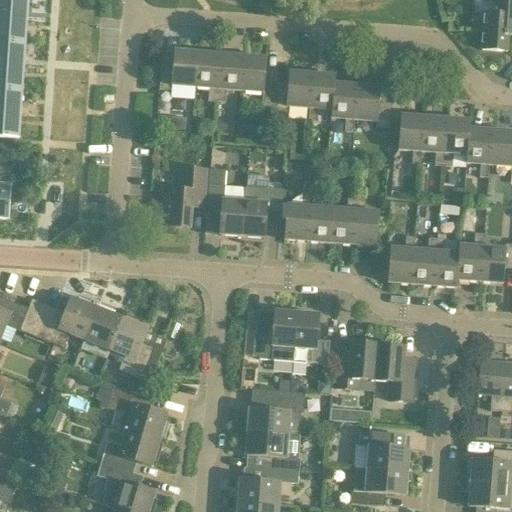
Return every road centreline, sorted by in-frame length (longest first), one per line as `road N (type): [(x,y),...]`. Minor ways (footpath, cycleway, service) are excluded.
road 1 (residential): [(511,96),(491,95),(434,38),(136,18)]
road 2 (residential): [(115,265),(136,18)]
road 3 (residential): [(193,511),(225,275)]
road 4 (residential): [(449,326),(386,311),(350,282),(225,275)]
road 5 (residential): [(433,511),(449,326)]
